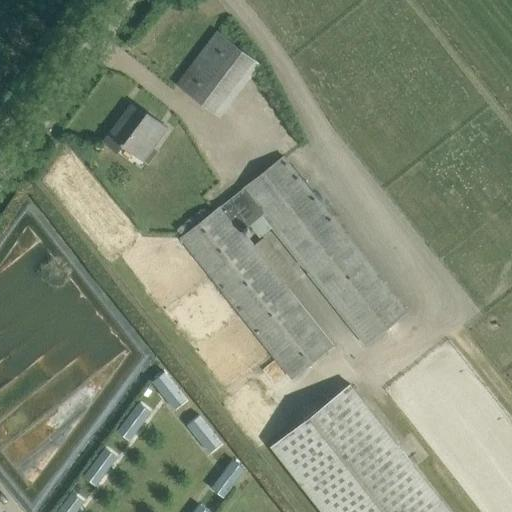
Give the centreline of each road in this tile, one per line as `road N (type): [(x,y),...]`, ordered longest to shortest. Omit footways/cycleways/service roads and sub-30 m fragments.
road 1 (unknown): [(238,0),(422,272),(420,315),(337,378)]
road 2 (track): [(101,48),(0,189)]
